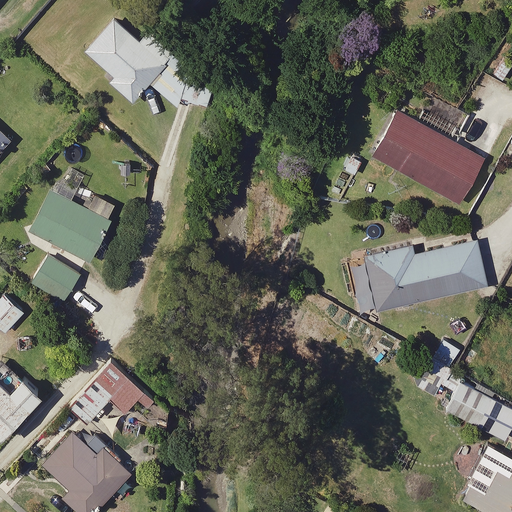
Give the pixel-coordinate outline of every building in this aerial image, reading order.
[(144,38),(117,15),(87,48),(118,75),(113,80),(137,100),(179,53),(152,29),(144,38)] [(489,156),(399,107),(374,152),(464,202),(489,156)] [(0,155),(16,138),(0,124),(0,155)] [(117,218),(54,187),(33,229),(96,260),(117,218)] [(417,242),(367,253),(380,309),(491,284),(480,237),(419,250),(417,242)] [(83,271),(51,252),(35,279),(67,298),(83,271)] [(7,292),(0,299),(0,322),(9,331),(28,310),(7,292)] [(459,344),(442,334),(431,353),(447,363),(459,344)] [(159,399),(115,360),(95,381),(129,411),(141,397),(152,407),(159,399)] [(443,376),(422,365),(414,379),(435,390),(443,376)] [(0,372),(0,427),(9,436),(50,393),(30,375),(18,389),(0,372)] [(511,431),(511,405),(463,379),(448,407),(508,438),(511,431)] [(76,426),(45,460),(74,487),(67,494),(86,511),(97,511),(137,470),(107,442),(101,449),(76,426)] [(511,511),(511,472),(502,467),(489,490),(474,482),(466,497),(496,511),(511,511)]
